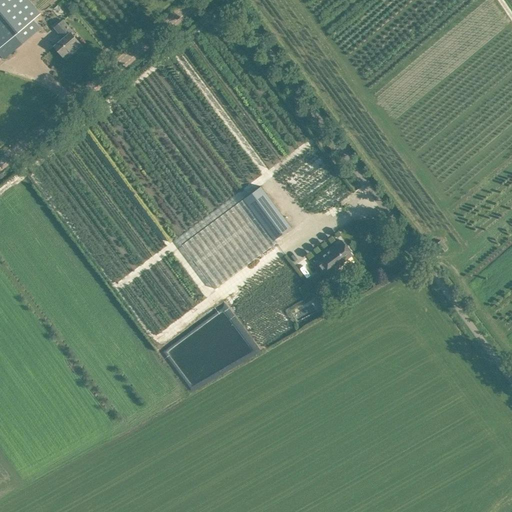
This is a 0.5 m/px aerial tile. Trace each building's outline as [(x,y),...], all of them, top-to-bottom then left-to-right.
[(0,0),(0,53),(4,58),(40,28),(33,20),(40,13),(29,0),(0,0)] [(72,31),(66,24),(63,20),(55,27),(63,38),(54,45),(59,51),(65,58),(72,53),(71,52),(80,44),(81,45),(71,32),(72,31)] [(182,244),(215,288),(277,242),(275,239),(291,227),(291,226),(290,227),(261,187),(261,186),(182,244)] [(341,263),(353,254),(343,240),(335,246),(334,245),(314,260),(327,276),(342,265),(341,263)] [(435,244),(442,253),(448,249),(441,240),(435,244)] [(318,294),(323,290),(314,279),(309,283),(303,287),(311,299),(318,294)]
